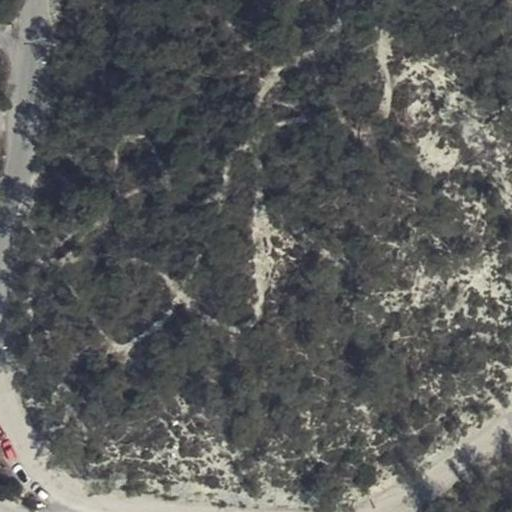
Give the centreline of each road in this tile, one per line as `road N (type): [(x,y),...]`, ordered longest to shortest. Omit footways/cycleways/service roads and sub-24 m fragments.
road 1 (unclassified): [(32,0),(3,380),(54,482),(95,506),(134,511)]
road 2 (unclassified): [(385,511),(511,434)]
